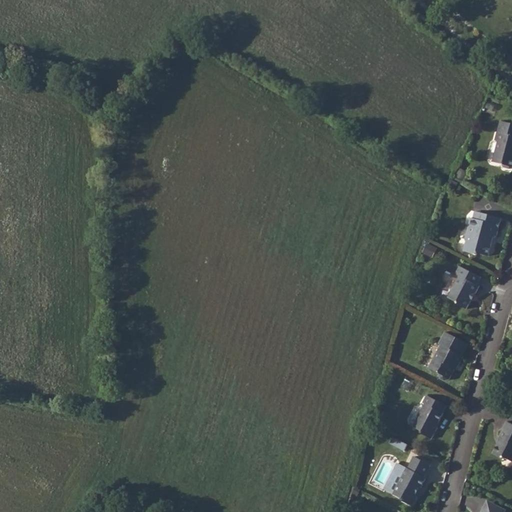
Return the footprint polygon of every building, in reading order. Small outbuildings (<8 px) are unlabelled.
[(511,124),(500,121),(495,141),(498,141),(493,162),(502,165),(504,168),(510,169),(511,167),(511,124)] [(501,218),(475,211),(473,219),(472,218),(466,240),(468,240),(464,252),(477,255),(477,253),(488,256),(493,239),(496,239),(501,218)] [(477,285),(481,277),(459,265),(454,274),(460,277),(449,298),(456,302),(458,305),(467,309),(471,300),(472,301),(480,286),(477,285)] [(468,344),(445,332),(439,344),(441,345),(429,368),(439,373),(439,374),(441,379),(445,381),(450,379),(455,369),(456,370),(464,356),(462,355),(468,344)] [(443,413),(447,406),(427,395),(423,403),(425,404),(413,427),(421,431),(422,433),(432,439),(438,428),(436,427),(438,422),(439,423),(444,413),(443,413)] [(511,423),(507,421),(503,429),(504,430),(500,438),(502,439),(500,443),(498,443),(498,444),(493,454),(502,459),(505,458),(511,461),(511,423)] [(382,431),(375,428),(371,437),(378,440),(382,431)] [(408,445),(394,437),(390,443),(404,451),(408,445)] [(425,477),(431,465),(414,457),(408,468),(407,468),(393,494),(402,498),(402,501),(413,506),(418,497),(417,494),(420,488),(421,488),(426,478),(425,477)] [(393,494),(407,468),(398,463),(385,490),(393,494)] [(488,500),(484,507),(493,511),(505,511),(506,510),(488,500)]
